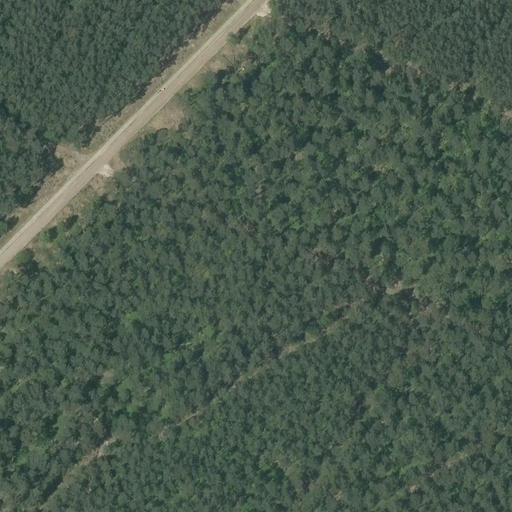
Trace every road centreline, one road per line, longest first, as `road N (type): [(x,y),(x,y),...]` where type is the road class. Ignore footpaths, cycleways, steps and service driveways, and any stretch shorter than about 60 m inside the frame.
road 1 (track): [(0,262),(260,0)]
road 2 (track): [(253,2),(511,111)]
road 3 (track): [(511,429),(383,511)]
road 4 (track): [(103,442),(101,427),(82,412),(0,367)]
